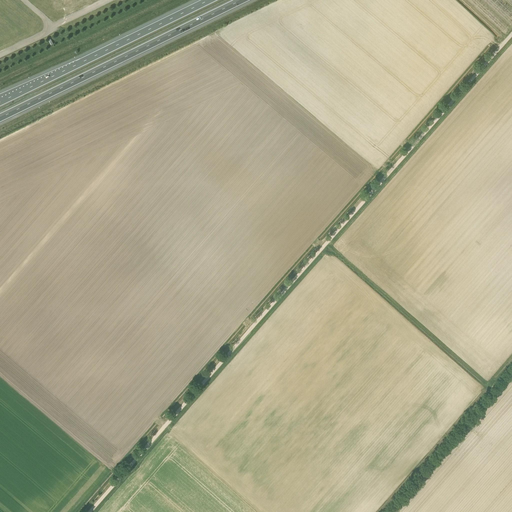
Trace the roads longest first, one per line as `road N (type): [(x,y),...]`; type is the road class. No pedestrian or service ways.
road 1 (track): [(511,33),(90,511)]
road 2 (motorway): [(0,117),(239,0)]
road 3 (motorway): [(208,0),(0,102)]
road 4 (track): [(511,367),(384,511)]
